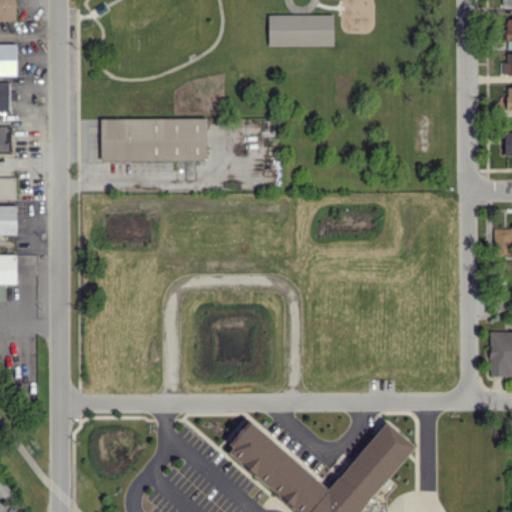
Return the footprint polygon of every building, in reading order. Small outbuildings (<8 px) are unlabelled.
[(0,0),(0,20),(15,20),(14,0),(0,0)] [(266,45),(333,45),(333,13),(266,14),(266,45)] [(0,74),(15,75),(15,43),(0,43),(0,74)] [(511,51),(506,52),(506,61),(502,61),(502,74),(511,74),(511,51)] [(8,82),(0,82),(0,110),(8,111),(8,82)] [(511,108),(511,86),(506,86),(506,96),(498,96),(498,108),(511,108)] [(99,119),(99,160),(205,159),(205,117),(99,119)] [(0,152),(10,153),(11,127),(0,126),(0,152)] [(511,132),(503,132),(503,155),(511,155),(511,132)] [(14,176),(0,176),(0,198),(14,198),(14,176)] [(0,233),(15,234),(15,204),(0,204),(0,233)] [(511,227),(491,228),(491,253),(511,253),(511,227)] [(15,254),(0,253),(0,300),(2,300),(2,284),(15,284),(15,254)] [(511,330),(488,331),(488,375),(511,375),(511,330)] [(0,500),(1,501),(11,493),(0,478),(0,500)]
